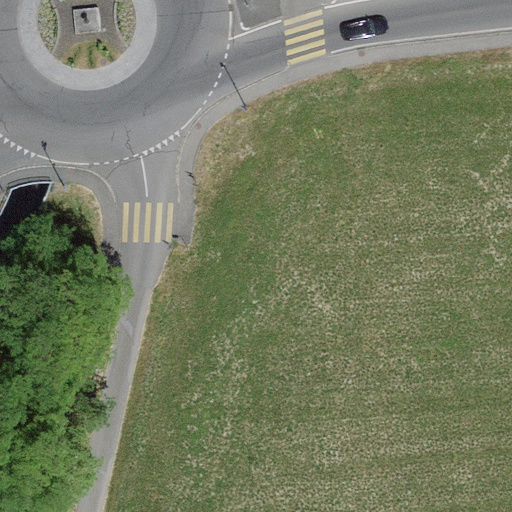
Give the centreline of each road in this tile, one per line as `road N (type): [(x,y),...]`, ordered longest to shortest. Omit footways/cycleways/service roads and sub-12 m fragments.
road 1 (residential): [(131,116),(152,222),(85,511)]
road 2 (primary): [(176,81),(425,0)]
road 3 (primary): [(17,96),(47,116),(82,125),(131,116)]
